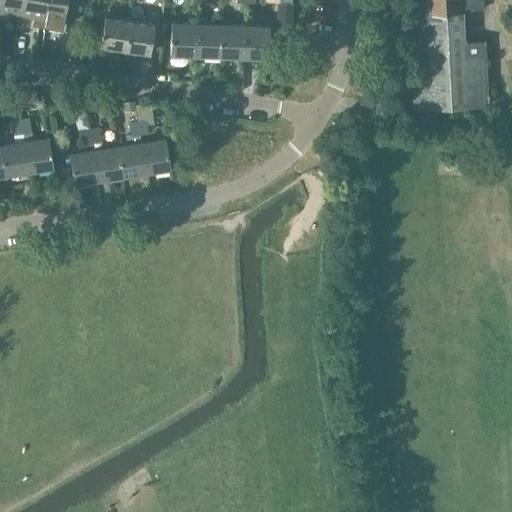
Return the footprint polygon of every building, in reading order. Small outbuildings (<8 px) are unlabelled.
[(6,13),(20,15),(22,0),(0,0),(0,1),(0,17),(5,19),(6,13)] [(33,23),(40,24),(43,0),(22,0),(20,15),(34,17),(33,23)] [(43,0),(40,24),(62,28),(66,0),(43,0)] [(483,0),(408,0),(414,110),(468,107),(488,106),(484,40),(464,41),(462,11),(484,10),(483,0)] [(100,45),(101,45),(124,49),(129,20),(105,16),(100,45)] [(124,49),(101,45),(100,49),(135,55),(136,51),(149,53),(154,24),(129,20),(124,49)] [(170,54),(195,55),(196,24),(171,23),(170,54)] [(195,55),(219,56),(220,24),(196,24),(195,55)] [(219,56),(244,56),(245,25),(220,24),(219,56)] [(245,25),(244,56),(269,57),(269,25),(245,25)] [(17,93),(18,103),(37,101),(36,91),(17,93)] [(128,102),(123,103),(124,111),(135,109),(134,104),(134,101),(128,102)] [(27,157),(29,171),(53,167),(51,154),(48,136),(34,138),(33,135),(30,118),(20,120),(24,140),(27,157)] [(145,119),(137,121),(139,132),(147,130),(146,123),(145,119)] [(16,141),(0,144),(3,161),(5,175),(29,171),(27,157),(24,140),(20,120),(13,122),(15,137),(16,141)] [(128,122),(130,133),(139,132),(137,121),(128,122)] [(98,125),(90,127),(93,147),(99,146),(98,140),(101,140),(98,125)] [(462,148),(478,150),(480,126),(464,125),(462,148)] [(93,147),(90,127),(81,128),(85,149),(93,147)] [(126,144),(117,145),(122,176),(146,172),(141,141),(139,132),(130,133),(124,134),(126,144)] [(141,141),(146,172),(170,168),(165,138),(149,140),(141,141)] [(117,145),(93,149),(98,180),(122,176),(117,145)] [(98,180),(93,149),(69,153),(74,184),(98,180)]
